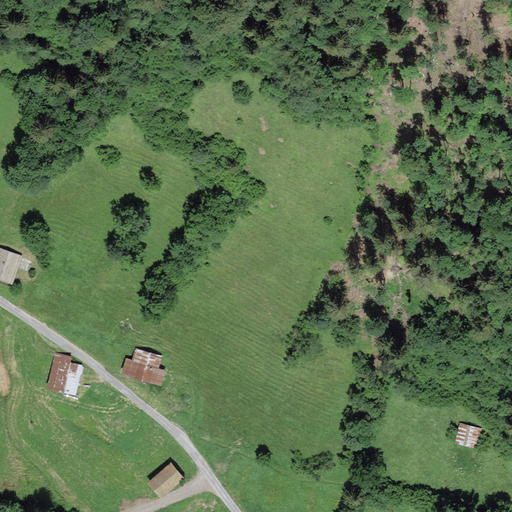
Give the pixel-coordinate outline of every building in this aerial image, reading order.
[(0,281),(12,285),(22,257),(0,248),(0,281)] [(162,356),(137,350),(133,362),(126,360),(122,377),(162,387),(165,371),(159,370),(162,356)] [(70,364),(71,358),(55,355),(47,390),(76,397),(81,376),(82,376),(84,367),(70,364)] [(478,450),(483,430),(460,425),(456,444),(478,450)] [(184,481),(171,465),(149,484),(161,499),(184,481)]
